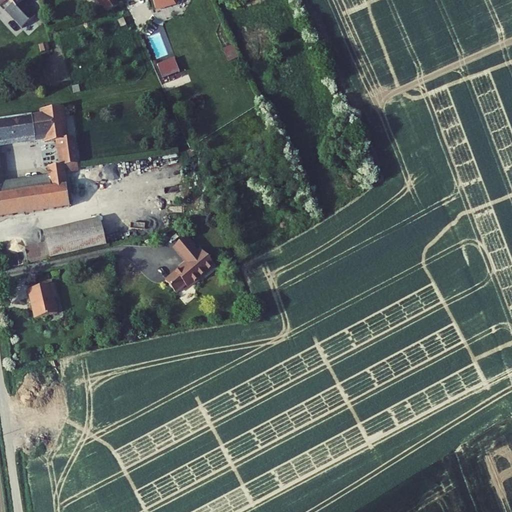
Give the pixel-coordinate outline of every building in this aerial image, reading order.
[(10,0),(28,18),(34,12),(24,1),(25,0),(10,0)] [(102,0),(111,11),(119,5),(115,0),(102,0)] [(234,45),(224,47),(227,58),(237,55),(234,45)] [(157,64),(163,78),(180,71),(175,57),(157,64)] [(72,135),(66,106),(42,111),(43,114),(0,123),(0,168),(2,168),(0,155),(0,146),(47,137),(47,141),(62,138),(67,163),(52,166),(53,173),(55,185),(7,194),(5,183),(4,177),(0,177),(0,218),(76,204),(68,163),(82,160),(77,134),(72,135)] [(53,173),(5,183),(7,194),(55,185),(53,173)] [(36,247),(3,254),(5,270),(57,259),(56,258),(113,242),(106,215),(50,229),(53,241),(36,244),(36,247)] [(192,261),(171,279),(182,292),(191,283),(198,284),(222,263),(206,246),(202,249),(190,235),(178,246),(192,261)] [(58,284),(36,290),(37,298),(36,299),(41,319),(62,314),(59,299),(61,299),(58,284)]
